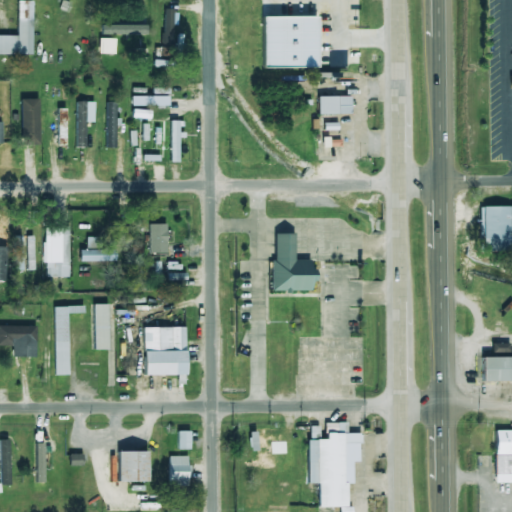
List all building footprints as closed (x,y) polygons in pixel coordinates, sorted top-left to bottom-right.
[(16,36),(0,36),(0,55),(31,55),(31,1),(16,1),(16,36)] [(162,56),(173,56),(173,10),(162,10),(162,56)] [(264,67),(319,67),(319,17),(263,17),(264,67)] [(144,33),(144,25),(111,25),(111,33),(144,33)] [(114,39),(98,39),(98,54),(114,54),(114,39)] [(169,95),(169,88),(152,87),(151,94),(169,95)] [(319,115),(352,114),(352,97),(319,97),(319,115)] [(167,106),(167,98),(130,98),(130,106),(167,106)] [(38,100),(20,100),(20,145),(38,145),(38,100)] [(94,103),(75,103),(75,147),(85,147),(85,122),(94,122),(94,103)] [(66,108),(56,108),(56,147),(66,147),(66,108)] [(151,119),(151,110),(132,110),(132,119),(151,119)] [(113,114),(105,114),(105,148),(113,148),(113,114)] [(177,161),(177,120),(167,120),(167,161),(177,161)] [(511,206),(479,207),(479,252),(511,252),(511,206)] [(148,225),(148,253),(166,253),(166,225),(148,225)] [(68,236),(59,236),(59,229),(45,229),(45,266),(68,266),(68,236)] [(265,258),(270,258),(270,232),(286,232),(287,258),(302,257),(303,288),(265,289),(265,258)] [(26,238),(26,270),(34,270),(34,238),(26,238)] [(89,268),(108,268),(108,262),(115,262),(115,250),(101,250),(100,238),(86,238),(87,251),(80,251),(80,262),(89,262),(89,268)] [(108,305),(92,305),(92,351),(108,351),(108,305)] [(67,377),(67,312),(79,312),(79,308),(53,308),(53,377),(67,377)] [(0,345),(13,346),(13,357),(36,357),(36,327),(0,326),(0,345)] [(142,377),(186,376),(185,328),(142,328),(142,377)] [(493,353),(511,353),(511,344),(492,344),(493,353)] [(473,354),(511,354),(511,377),(473,377),(473,354)] [(489,428),(511,428),(511,449),(489,449),(489,428)] [(191,431),(177,431),(178,450),(191,450),(191,431)] [(316,484),(316,508),(344,508),(344,433),(325,433),(325,440),(306,440),(306,484),(316,484)] [(10,440),(0,439),(0,485),(11,486),(10,440)] [(33,487),(44,487),(44,441),(33,441),(33,487)] [(148,483),(148,453),(116,453),(116,483),(148,483)] [(511,479),(489,479),(489,455),(511,454),(511,479)] [(70,466),(83,466),(82,455),(70,455),(70,466)] [(168,457),(168,487),(187,487),(187,457),(168,457)]
